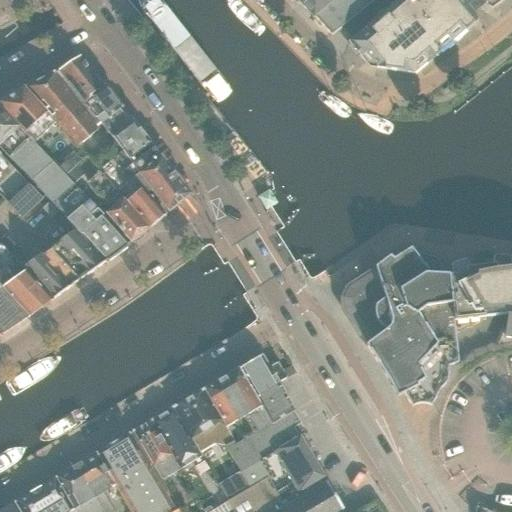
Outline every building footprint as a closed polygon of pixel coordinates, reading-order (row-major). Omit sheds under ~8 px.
[(297,0),(313,17),(334,0),(297,0)] [(345,0),(344,1),(343,0),(335,0),(314,17),(331,36),(375,0),(345,0)] [(398,0),(348,43),(369,67),(414,75),(478,20),(466,7),(473,0),(483,0),(486,3),(489,0),(398,0)] [(473,0),(466,7),(478,20),(491,9),(503,0),(489,0),(486,3),(483,0),(473,0)] [(84,103),(90,98),(105,87),(80,57),(79,56),(58,71),(84,103)] [(98,129),(66,89),(54,73),(25,88),(38,102),(68,135),(67,135),(77,146),(98,129)] [(100,125),(122,109),(105,87),(90,98),(92,101),(86,105),(100,123),(100,124),(100,125)] [(59,142),(67,135),(68,135),(38,102),(25,88),(0,101),(0,107),(10,118),(34,143),(48,130),(59,142)] [(64,174),(34,143),(10,118),(0,107),(0,149),(49,201),(51,204),(74,184),(65,174),(64,174)] [(111,138),(132,122),(122,109),(100,125),(111,138)] [(127,158),(149,142),(132,122),(111,138),(127,158)] [(138,173),(151,191),(168,213),(190,195),(178,179),(179,179),(172,172),(160,157),(149,142),(127,158),(130,161),(131,160),(135,164),(133,166),(138,173)] [(0,195),(21,217),(42,198),(0,155),(0,195)] [(59,167),(58,167),(64,174),(65,174),(74,166),(71,164),(68,159),(59,167)] [(74,184),(84,175),(80,171),(76,166),(66,175),(74,184)] [(146,195),(151,191),(138,173),(117,192),(149,228),(149,229),(165,215),(146,195)] [(149,228),(117,192),(104,176),(96,184),(115,204),(105,213),(131,242),(132,241),(135,240),(139,237),(141,234),(149,228)] [(48,202),(63,218),(64,217),(105,263),(129,245),(101,216),(102,215),(94,207),(74,184),(51,204),(49,201),(48,202)] [(266,209),(275,203),(268,191),(259,197),(266,209)] [(56,224),(63,218),(48,202),(42,208),(56,224)] [(104,263),(74,230),(56,243),(57,244),(42,254),(24,267),(53,299),(72,286),(71,286),(75,283),(85,276),(86,276),(104,263)] [(16,258),(22,253),(8,237),(2,243),(16,258)] [(0,285),(14,303),(29,317),(52,300),(1,243),(0,244),(0,285)] [(416,256),(411,248),(393,259),(389,256),(374,267),(375,270),(348,288),(349,290),(349,293),(349,295),(349,296),(349,299),(348,301),(347,303),(347,304),(345,307),(344,309),(343,309),(388,380),(396,397),(403,394),(412,407),(414,406),(416,405),(419,404),(422,404),(424,404),(427,404),(430,405),(431,406),(438,392),(447,380),(448,366),(458,362),(455,334),(485,320),(484,312),(511,309),(511,308),(511,267),(496,269),(495,264),(465,268),(465,273),(448,275),(443,274),(443,270),(435,258),(420,254),(416,256)] [(0,285),(0,334),(1,336),(29,317),(14,303),(0,285)] [(511,339),(511,318),(508,318),(499,338),(511,339)] [(255,398),(278,384),(278,383),(287,378),(277,362),(268,367),(261,355),(238,369),(251,390),(255,398)] [(238,397),(251,390),(238,369),(204,389),(226,429),(225,429),(227,433),(233,429),(230,424),(242,418),(242,417),(247,414),(238,397)] [(291,430),(294,428),(301,424),(278,384),(255,398),(251,390),(238,397),(247,414),(242,417),(242,418),(252,435),(241,441),(248,453),(290,429),(291,430)] [(232,442),(227,433),(225,429),(226,429),(204,389),(172,408),(173,409),(199,452),(214,444),(223,445),(224,447),(232,442)] [(202,456),(200,452),(199,452),(173,409),(172,408),(150,421),(179,469),(202,456)] [(161,481),(179,469),(150,421),(132,432),(161,481)] [(240,472),(299,437),(294,428),(291,430),(290,429),(248,453),(241,441),(234,445),(241,458),(234,462),(240,472)] [(96,454),(115,484),(130,511),(164,511),(171,508),(128,434),(96,454)] [(299,437),(240,472),(250,487),(268,476),(271,481),(280,476),(285,487),(292,483),(297,492),(323,477),(299,437)] [(241,458),(234,445),(232,442),(224,447),(234,462),(241,458)] [(102,492),(115,484),(96,454),(76,465),(103,511),(113,511),(114,511),(102,492)] [(55,478),(73,509),(75,511),(103,511),(76,465),(55,478)] [(238,473),(229,479),(238,495),(248,488),(242,477),(239,473),(238,473)] [(261,511),(274,504),(275,505),(281,501),(268,477),(248,488),(238,495),(227,501),(233,511),(232,511),(231,511),(261,511)] [(75,511),(73,509),(55,478),(34,490),(47,511),(75,511)] [(344,511),(343,509),(327,482),(278,510),(275,505),(274,504),(261,511),(344,511)] [(47,511),(34,490),(14,502),(19,511),(47,511)] [(18,511),(13,503),(0,510),(0,511),(18,511)]
